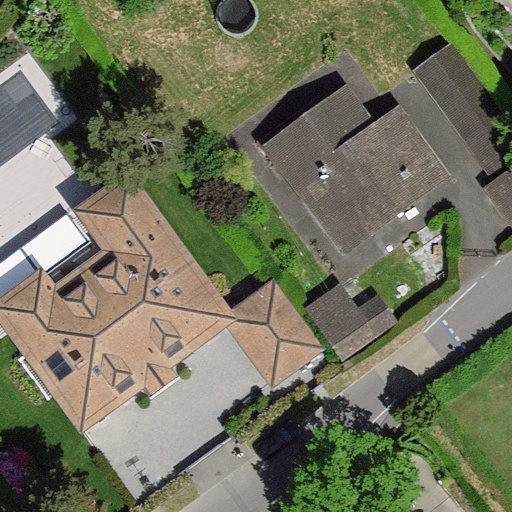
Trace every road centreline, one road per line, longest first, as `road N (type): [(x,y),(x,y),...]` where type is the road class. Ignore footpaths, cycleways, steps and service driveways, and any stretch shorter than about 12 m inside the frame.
road 1 (residential): [(236,511),(511,297)]
road 2 (unknown): [(366,411),(456,511)]
